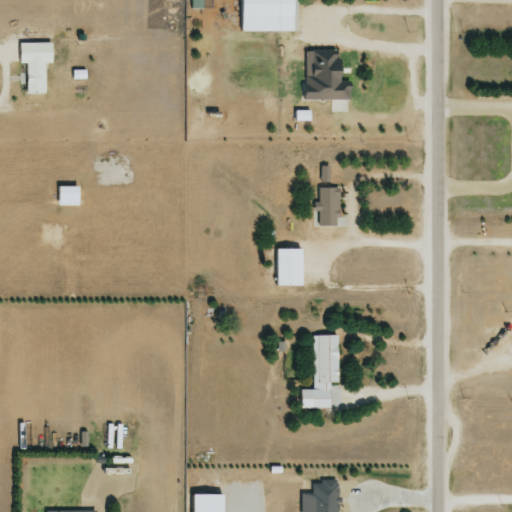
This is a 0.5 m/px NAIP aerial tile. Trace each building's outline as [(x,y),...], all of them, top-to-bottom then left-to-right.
[(290,0),(237,0),(237,31),(290,31),(290,0)] [(48,42),(17,42),(17,63),(23,63),(23,73),(19,73),(19,83),(23,83),(23,94),(42,93),(42,63),(49,62),(48,42)] [(346,99),(346,80),(335,80),(335,50),(302,50),(302,99),(346,99)] [(307,110),(292,110),(292,121),(307,121),(307,110)] [(318,166),(318,182),(326,182),(326,166),(318,166)] [(55,205),(75,205),(74,186),(54,186),(55,205)] [(335,187),(316,188),(316,201),(312,201),(312,226),(336,226),(335,187)] [(298,248),(272,248),(272,285),(297,285),(298,248)] [(326,408),(326,383),(335,383),(335,335),(310,335),(311,389),(297,389),(297,408),(326,408)] [(335,479),(318,478),(309,487),(309,493),(298,493),(297,511),(333,511),(334,505),(335,504),(335,479)] [(218,511),(219,493),(188,493),(187,511),(218,511)]
